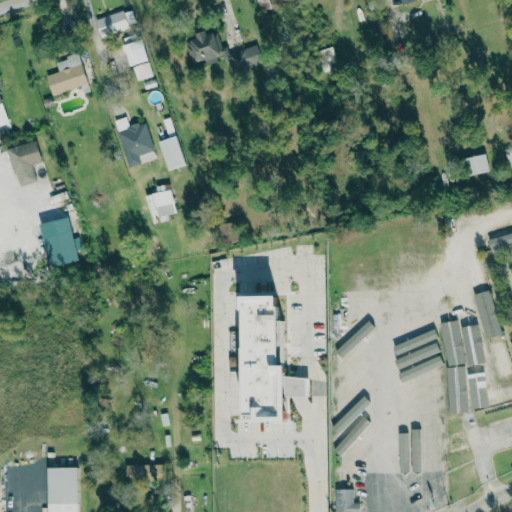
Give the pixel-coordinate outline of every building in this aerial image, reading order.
[(271,8),(268,0),(256,0),(259,11),(271,8)] [(132,9),(95,17),(99,36),(136,28),(132,9)] [(206,64),(217,61),(215,54),(222,52),(216,31),(206,33),(206,31),(185,37),(192,62),(204,59),(206,64)] [(142,39),(122,44),(128,66),(132,64),(136,80),(152,76),(142,39)] [(262,63),(257,45),(227,53),(226,51),(221,53),(224,63),(231,61),(234,71),(262,63)] [(86,84),(78,54),(55,60),(58,71),(46,74),(51,94),(86,84)] [(128,167),(156,158),(145,120),(128,125),(125,116),(114,120),(128,167)] [(168,170),(185,164),(175,135),(158,141),(168,170)] [(41,161),(35,140),(7,148),(17,186),(36,181),(31,164),(41,161)] [(469,175),(489,171),(486,153),(466,157),(469,175)] [(146,194),(150,223),(168,221),(167,214),(174,212),(170,183),(152,186),(153,193),(146,194)] [(48,266),(79,260),(71,216),(40,222),(48,266)] [(239,240),(233,220),(215,226),(221,245),(239,240)] [(511,242),(511,225),(484,233),(488,249),(511,242)] [(465,262),(473,296),(489,292),(481,258),(465,262)] [(339,290),(341,307),(410,300),(408,282),(339,290)] [(245,420),(289,419),(288,396),(306,395),(306,376),(285,377),(284,318),(278,318),(278,293),(242,294),(245,420)] [(446,350),(456,350),(455,305),(445,305),(446,350)] [(406,342),(442,314),(436,307),(400,335),(406,342)] [(489,342),(496,379),(511,375),(506,339),(489,342)] [(331,371),(338,378),(371,347),(364,340),(331,371)] [(396,371),(399,379),(441,362),(437,353),(396,371)] [(466,355),(473,388),(482,386),(475,353),(466,355)] [(343,412),(375,378),(360,365),(329,399),(343,412)] [(399,390),(404,399),(445,374),(440,365),(399,390)] [(449,369),(452,412),(462,411),(458,368),(449,369)] [(483,409),(511,401),(511,382),(478,392),(483,409)] [(400,400),(403,410),(445,395),(442,385),(400,400)] [(339,435),(372,400),(365,394),(332,429),(339,435)] [(401,415),(404,424),(444,407),(440,398),(401,415)] [(511,413),(484,422),(490,440),(511,433),(511,413)] [(361,432),(371,421),(364,414),(354,425),(361,432)] [(484,443),(479,424),(435,436),(440,454),(484,443)] [(412,468),(421,467),(421,425),(411,425),(412,468)] [(434,425),(424,425),(425,468),(435,467),(434,425)] [(334,447),(341,453),(355,438),(349,432),(334,447)] [(406,433),(398,434),(399,468),(407,468),(406,433)] [(379,455),(372,448),(340,481),(347,487),(379,455)] [(126,465),(126,482),(164,480),(163,463),(126,465)] [(78,511),(77,466),(47,467),(48,511),(78,511)] [(336,488),(335,511),(359,511),(360,502),(353,502),(353,488),(336,488)]
